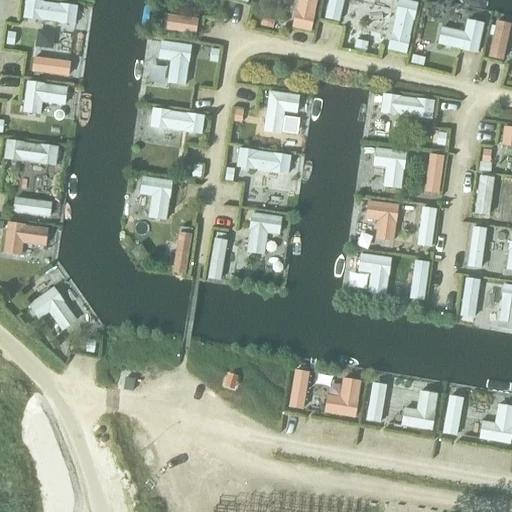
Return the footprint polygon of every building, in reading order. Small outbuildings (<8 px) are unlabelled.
[(77,23),(79,2),(59,0),(26,0),(25,16),(77,23)] [(312,30),(319,0),(299,0),(294,26),(312,30)] [(341,20),(346,0),(330,0),(327,17),(341,20)] [(407,54),(419,2),(409,0),(400,0),(389,50),(407,54)] [(196,33),(198,17),(164,12),(162,28),(196,33)] [(479,52),(486,22),(468,18),(465,31),(444,26),(440,44),(479,52)] [(272,29),(274,22),(262,19),(260,26),(272,29)] [(505,60),(511,26),(511,22),(499,20),(491,57),(505,60)] [(13,46),(15,34),(7,33),(5,45),(13,46)] [(187,83),(192,44),(162,40),(160,57),(171,59),(168,80),(187,83)] [(366,51),(367,43),(355,40),(353,48),(366,51)] [(217,63),(218,51),(211,50),(209,62),(217,63)] [(422,66),(424,59),(412,56),(410,64),(422,66)] [(69,63),(33,59),(31,73),(68,77),(69,63)] [(26,83),(22,113),(40,116),(41,103),(64,107),(67,89),(26,83)] [(298,111),(300,93),(270,89),(264,130),(282,132),(285,110),(298,111)] [(433,116),(435,98),(384,91),(381,109),(433,116)] [(203,132),(206,113),(153,106),(150,125),(203,132)] [(241,123),(243,111),(235,110),(233,122),(241,123)] [(511,144),(511,125),(505,125),(503,143),(511,144)] [(444,147),(446,135),(438,134),(436,146),(444,147)] [(58,148),(6,141),(4,160),(56,167),(58,148)] [(402,187),(407,150),(376,146),(374,164),(386,166),(384,185),(402,187)] [(289,172),(291,154),(240,147),(237,165),(289,172)] [(481,163),(489,164),(490,151),(482,150),(481,163)] [(439,191),(444,153),(430,151),(425,189),(439,191)] [(489,164),(481,163),(479,163),(478,173),(490,174),(491,164),(489,164)] [(199,179),(201,167),(193,166),(191,178),(199,179)] [(232,182),(234,170),(226,169),(224,181),(232,182)] [(490,214),(495,176),(480,174),(475,212),(490,214)] [(142,178),(139,196),(151,197),(147,220),(165,223),(171,182),(142,178)] [(51,203),(15,199),(13,213),(49,218),(51,203)] [(394,240),(399,203),(368,199),(366,217),(378,219),(376,238),(394,240)] [(432,246),(437,208),(423,206),(418,244),(432,246)] [(279,235),(282,216),(252,212),(247,252),(265,255),(268,233),(279,235)] [(23,244),(45,247),(48,229),(7,224),(3,254),(21,256),(23,244)] [(482,266),(487,228),(473,226),(468,264),(482,266)] [(178,234),(191,236),(192,229),(179,227),(178,234)] [(178,234),(172,273),(185,275),(191,236),(178,234)] [(219,282),(226,242),(213,239),(207,280),(219,282)] [(387,293),(392,255),(361,251),(358,270),(371,271),(369,291),(387,293)] [(425,298),(430,260),(415,258),(410,296),(425,298)] [(476,316),(481,278),(466,276),(461,314),(476,316)] [(511,283),(503,282),(499,319),(511,320),(511,283)] [(62,332),(77,321),(53,287),(28,305),(39,320),(48,314),(62,332)] [(93,354),(95,341),(88,340),(86,352),(93,354)] [(310,372),(295,370),(288,409),(303,412),(310,372)] [(356,416),(362,379),(344,376),(341,395),(329,393),(326,411),(356,416)] [(381,420),(387,383),(373,381),(367,418),(381,420)] [(432,428),(438,391),(421,388),(418,407),(405,405),(403,423),(432,428)] [(458,434),(464,396),(450,394),(444,431),(458,434)] [(510,442),(511,431),(511,404),(499,403),(496,422),(484,420),(481,437),(510,442)]
